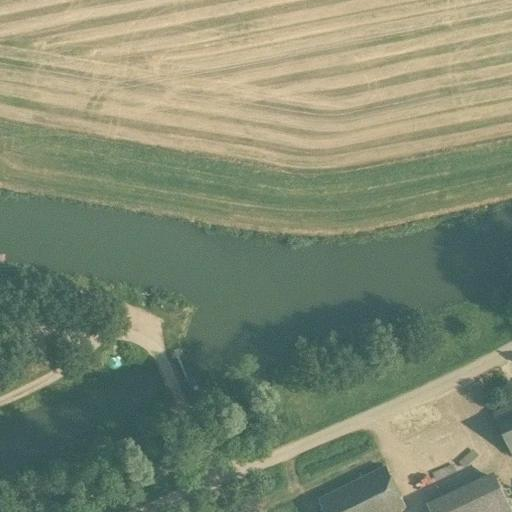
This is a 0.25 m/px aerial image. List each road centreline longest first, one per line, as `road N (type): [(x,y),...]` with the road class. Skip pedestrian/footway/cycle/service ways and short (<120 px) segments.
road 1 (unclassified): [(214,483),(511,351)]
road 2 (track): [(0,403),(144,338)]
road 3 (unclassified): [(214,483),(160,357)]
